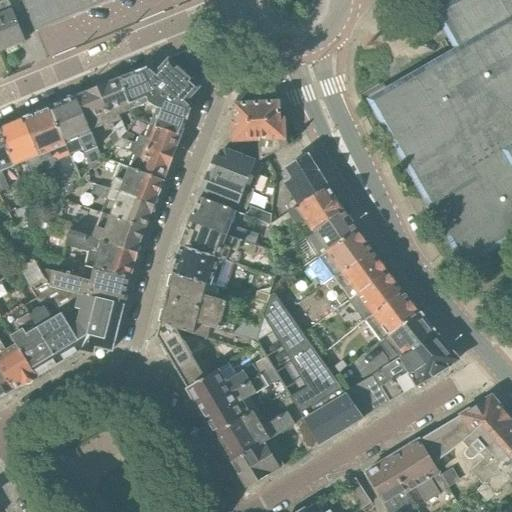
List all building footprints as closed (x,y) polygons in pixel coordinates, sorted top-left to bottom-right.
[(0,49),(25,40),(8,0),(5,0),(0,2),(0,49)] [(21,0),(34,30),(39,28),(108,0),(21,0)] [(458,55),(375,102),(466,262),(511,235),(511,0),(452,0),(433,11),(458,55)] [(159,89),(163,94),(172,103),(191,109),(193,105),(188,100),(200,86),(207,66),(187,50),(169,57),(156,72),(150,66),(149,66),(159,89)] [(120,78),(133,108),(147,102),(152,105),(163,94),(159,89),(149,66),(120,78)] [(99,87),(114,127),(115,130),(118,138),(119,137),(125,131),(126,130),(119,114),(133,108),(120,78),(99,87)] [(76,97),(90,129),(102,124),(105,130),(114,127),(99,87),(76,97)] [(163,94),(152,105),(156,107),(150,124),(181,135),(191,109),(172,103),(163,94)] [(50,107),(69,154),(82,148),(90,170),(101,157),(90,129),(76,97),(50,107)] [(267,104),(267,100),(246,101),(246,106),(236,107),(237,121),(232,121),(233,140),(258,138),(260,160),(288,145),(283,136),(282,118),(279,118),(277,103),(267,104)] [(23,119),(44,170),(49,181),(51,184),(64,179),(61,170),(60,170),(56,160),(69,155),(69,154),(50,107),(23,119)] [(27,161),(33,175),(44,170),(23,119),(0,128),(0,132),(14,167),(27,161)] [(181,135),(150,124),(145,137),(139,135),(138,136),(136,143),(172,158),(181,135)] [(118,138),(115,130),(109,136),(112,145),(113,145),(118,138)] [(125,131),(119,137),(136,143),(138,136),(125,131)] [(0,192),(9,188),(2,172),(14,168),(14,167),(0,132),(0,192)] [(119,137),(118,138),(113,145),(122,149),(134,153),(128,168),(163,181),(172,158),(136,143),(119,137)] [(215,156),(209,172),(252,189),(261,163),(230,151),(226,149),(223,149),(222,149),(220,150),(219,151),(217,157),(215,156)] [(285,204),(289,211),(328,187),(309,155),(284,170),(290,178),(284,182),(294,198),(285,204)] [(163,181),(128,168),(119,165),(114,178),(110,189),(153,206),(163,181)] [(252,189),(209,172),(200,198),(236,212),(243,214),(257,219),(270,224),(271,222),(272,214),(246,205),(252,189)] [(153,206),(110,189),(95,184),(92,193),(106,199),(101,212),(144,230),(153,206)] [(265,186),(261,192),(274,197),(276,185),(271,185),(265,186)] [(328,187),(289,211),(271,222),(271,224),(271,232),(291,218),(302,235),(342,208),(328,187)] [(231,225),(236,212),(200,198),(191,221),(253,245),(254,246),(258,234),(231,225)] [(32,215),(28,205),(15,211),(19,221),(32,215)] [(342,208),(302,235),(291,242),(295,247),(306,240),(318,259),(319,258),(320,259),(357,231),(342,208)] [(144,230),(101,212),(92,237),(106,242),(137,253),(140,240),(144,230)] [(71,222),(57,219),(55,227),(68,231),(71,222)] [(253,245),(191,221),(182,246),(225,260),(237,264),(241,253),(249,256),(253,245)] [(65,240),(68,231),(55,227),(44,223),(42,232),(41,235),(52,237),(65,240)] [(92,237),(68,231),(65,240),(64,246),(87,252),(85,266),(130,278),(137,253),(106,242),(92,237)] [(357,231),(320,259),(327,269),(313,280),(319,290),(334,279),(372,251),(357,231)] [(225,260),(182,246),(172,271),(215,287),(225,260)] [(350,300),(388,271),(372,251),(334,279),(350,300)] [(130,278),(85,266),(79,264),(77,278),(45,270),(43,275),(46,279),(50,285),(78,293),(124,305),(130,278)] [(215,287),(172,271),(166,297),(236,320),(238,314),(241,306),(218,299),(221,289),(215,287)] [(388,271),(350,300),(339,309),(354,330),(366,321),(403,292),(388,271)] [(50,285),(46,279),(43,281),(30,288),(36,298),(39,297),(42,302),(54,304),(61,315),(81,348),(104,354),(112,350),(124,305),(78,293),(50,285)] [(268,294),(257,291),(254,299),(265,303),(268,294)] [(403,292),(366,321),(380,341),(387,336),(419,312),(403,292)] [(304,420),(319,444),(364,417),(273,293),(270,295),(264,316),(309,387),(291,398),(299,411),(304,420)] [(39,297),(36,298),(24,305),(59,361),(81,348),(61,315),(54,304),(42,302),(39,297)] [(260,328),(236,320),(166,297),(159,324),(177,331),(207,340),(211,327),(218,330),(256,342),(260,328)] [(59,361),(24,305),(1,319),(4,325),(35,376),(59,361)] [(419,312),(387,336),(396,348),(393,350),(398,358),(398,359),(437,335),(419,312)] [(177,331),(159,324),(156,336),(188,389),(207,378),(177,331)] [(35,376),(4,325),(1,327),(7,338),(0,341),(0,340),(0,369),(12,390),(35,376)] [(398,359),(398,358),(372,375),(389,402),(455,362),(455,356),(437,335),(398,359)] [(207,378),(188,389),(189,391),(188,394),(191,399),(194,399),(201,411),(272,368),(266,358),(236,376),(229,364),(207,378)] [(272,368),(201,411),(208,423),(207,426),(210,431),(212,431),(215,435),(257,411),(249,398),(279,380),(272,368)] [(0,396),(12,390),(0,369),(0,396)] [(345,391),(364,417),(375,411),(357,384),(345,391)] [(487,397),(419,439),(433,463),(462,442),(468,448),(467,449),(466,451),(466,453),(466,455),(466,456),(468,458),(469,459),(472,459),(474,458),(479,454),(511,418),(493,398),(487,397)] [(257,411),(215,435),(220,444),(220,446),(223,452),(225,452),(231,462),(265,442),(265,443),(293,427),(304,420),(299,411),(298,411),(290,416),(287,412),(266,425),(257,411)] [(511,418),(479,454),(483,458),(471,470),(483,484),(511,457),(511,418)] [(304,420),(293,427),(307,451),(319,444),(304,420)] [(433,463),(419,439),(398,452),(396,451),(390,455),(390,457),(387,459),(406,493),(416,487),(426,504),(448,490),(448,489),(440,476),(433,463)] [(265,442),(231,462),(243,484),(251,486),(284,466),(276,453),(272,455),(265,443),(265,442)] [(511,457),(483,484),(476,490),(487,501),(499,490),(511,479),(511,480),(511,457)] [(406,493),(387,459),(365,472),(388,511),(409,511),(416,508),(406,493)] [(448,489),(460,481),(452,468),(440,476),(448,489)] [(370,503),(355,479),(341,487),(348,500),(351,498),(353,502),(349,504),(352,508),(356,506),(358,510),(370,503)] [(329,511),(329,510),(324,511),(321,511),(316,502),(304,509),(304,508),(297,511),(329,511)]
